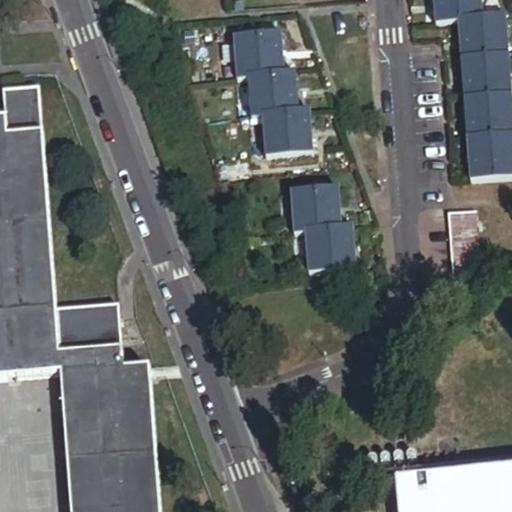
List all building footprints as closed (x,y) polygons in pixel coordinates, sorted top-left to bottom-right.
[(484,22),(481,0),(437,0),(439,26),(462,24),(484,22)] [(506,20),(484,22),(462,24),(465,63),(509,59),(506,20)] [(252,81),(286,79),(283,38),(238,41),(240,82),(252,81)] [(511,99),(509,59),(465,63),(468,103),(511,99)] [(298,78),(286,79),(252,81),(255,120),(267,119),(300,117),(298,78)] [(7,124),(0,124),(0,383),(62,379),(71,511),(161,511),(152,372),(125,374),(122,333),(120,311),(57,316),(42,94),(5,96),(7,124)] [(511,138),(511,101),(511,99),(468,103),(471,142),(511,138)] [(311,116),(300,117),(267,119),(269,158),(281,158),(314,155),(311,116)] [(511,179),(511,138),(471,142),(474,183),(511,179)] [(325,154),(314,155),(281,158),(283,197),(296,196),(328,194),(325,154)] [(340,193),(328,194),(296,196),(298,236),(310,236),(343,233),(340,193)] [(451,218),(452,231),(478,230),(477,216),(451,218)] [(478,230),(452,231),(453,245),(479,243),(478,230)] [(353,232),(343,233),(310,236),(313,276),(356,273),(353,232)] [(479,243),(453,245),(454,257),(480,256),(479,243)] [(480,256),(454,257),(455,270),(480,269),(480,256)] [(455,270),(455,285),(481,283),(480,269),(455,270)] [(511,358),(511,357),(506,356),(502,356),(498,357),(494,358),(490,361),(488,364),(485,368),(484,372),(484,376),(484,380),(486,384),(488,388),(491,391),(494,393),(498,395),(503,395),(507,395),(511,394),(511,393),(511,358)] [(476,393),(456,395),(458,415),(478,413),(476,393)] [(511,511),(511,466),(398,476),(400,511),(511,511)]
